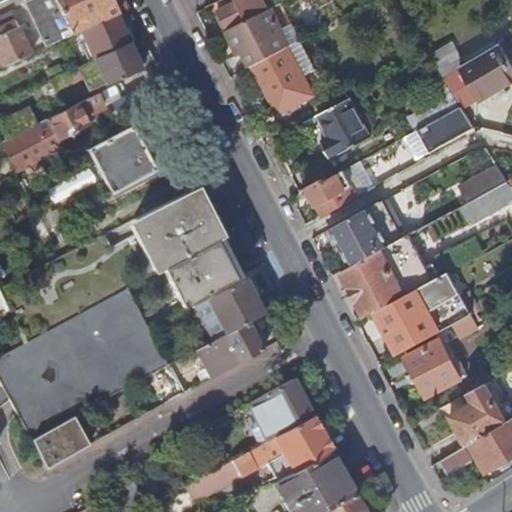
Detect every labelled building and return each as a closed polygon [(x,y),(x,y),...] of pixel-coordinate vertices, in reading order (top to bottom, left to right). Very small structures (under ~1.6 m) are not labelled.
[(117,15),(109,0),(34,0),(26,4),(47,47),(117,15)] [(109,0),(117,15),(128,10),(123,0),(109,0)] [(224,24),(229,33),(268,14),(260,0),(234,0),(237,4),(219,13),(224,24)] [(268,14),(229,33),(238,52),(243,50),(252,67),(254,67),(289,48),(291,47),(272,11),(268,14)] [(0,69),(31,55),(15,20),(0,27),(0,69)] [(97,58),(129,44),(119,20),(87,35),(94,51),(85,55),(89,62),(97,58)] [(103,80),(106,84),(140,68),(129,44),(97,58),(89,62),(88,63),(78,68),(50,80),(54,89),(82,77),(87,87),(103,80)] [(511,70),(498,47),(461,68),(480,101),(511,82),(511,70)] [(314,97),(289,48),(254,67),(279,115),(314,97)] [(456,72),(443,79),(461,109),(462,111),(475,104),(456,72)] [(1,142),(16,173),(63,149),(59,141),(87,127),(84,117),(102,108),(95,96),(48,119),(35,125),(1,142)] [(350,102),(306,127),(319,150),(323,147),(332,164),(372,142),(350,102)] [(461,109),(416,133),(428,154),(474,130),(462,111),(461,109)] [(155,171),(133,126),(88,149),(111,194),(155,171)] [(460,189),(469,204),(479,199),(507,183),(498,168),(460,189)] [(316,207),(322,217),(357,198),(343,173),(321,184),(304,193),(307,198),(310,197),(316,207)] [(302,190),(304,193),(321,184),(320,180),(302,190)] [(511,188),(507,183),(479,199),(489,216),(511,203),(511,188)] [(0,295),(7,310),(24,342),(126,288),(162,269),(223,237),(196,186),(134,219),(140,232),(111,247),(104,234),(0,287),(0,295)] [(375,205),(363,212),(383,250),(396,244),(375,205)] [(322,234),(343,272),(383,250),(363,212),(322,234)] [(242,275),(223,237),(162,269),(182,307),(242,275)] [(365,317),(374,312),(418,289),(433,281),(408,237),(396,244),(383,250),(343,272),(341,273),(365,317)] [(247,323),(263,313),(245,279),(206,299),(225,335),(247,323)] [(24,342),(0,355),(0,383),(30,440),(32,439),(47,467),(89,444),(73,416),(168,365),(147,326),(126,288),(24,342)] [(452,325),(472,314),(461,294),(430,311),(418,289),(374,312),(397,355),(452,325)] [(472,314),(452,325),(459,339),(479,328),(472,314)] [(262,350),(247,323),(225,335),(215,339),(195,350),(210,379),(262,350)] [(440,340),(406,358),(428,397),(461,379),(440,340)] [(312,416),(293,380),(249,403),(261,427),(268,441),(312,416)] [(470,444),(511,419),(511,408),(507,401),(498,407),(485,384),(445,406),(469,445),(470,444)] [(332,450),(312,416),(268,441),(262,444),(185,486),(194,503),(266,463),(271,471),(287,461),(294,472),(330,452),(332,450)] [(511,419),(470,444),(487,472),(511,457),(511,419)] [(268,441),(261,427),(255,430),(262,444),(268,441)] [(463,449),(440,462),(448,476),(471,462),(463,449)] [(326,511),(354,495),(329,452),(294,472),(277,481),(272,484),(289,511),(326,511)] [(287,461),(271,471),(277,481),(294,472),(287,461)] [(364,511),(354,495),(326,511),(364,511)] [(104,511),(103,511),(136,511),(138,511),(130,497),(104,511)] [(246,511),(240,502),(222,511),(246,511)]
